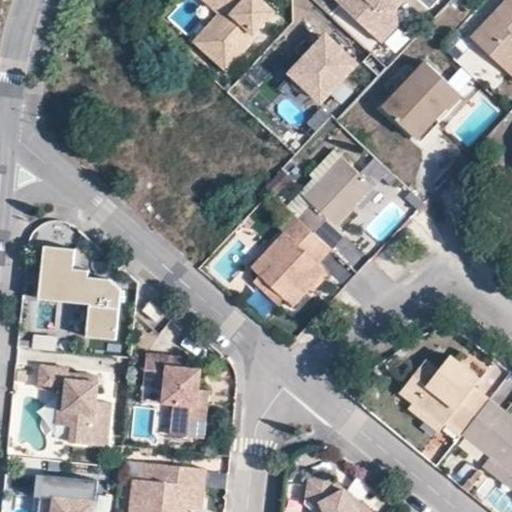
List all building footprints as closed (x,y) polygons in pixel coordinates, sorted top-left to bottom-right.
[(277,6),(270,0),(230,0),(236,4),(232,8),(237,12),(225,24),(214,14),(195,34),(227,65),(259,31),(256,28),(277,6)] [(236,4),(230,0),(213,0),(221,7),(214,14),(225,24),(237,12),(232,8),(236,4)] [(404,0),(337,0),(382,42),(399,24),(398,6),(404,0)] [(511,0),(503,0),(470,36),(508,70),(511,65),(511,0)] [(329,30),(324,36),(328,40),(333,35),(329,30)] [(324,36),(294,67),(316,88),(323,81),(330,88),(358,58),(333,35),(328,40),(324,36)] [(457,92),(426,62),(384,107),(411,132),(429,112),(435,117),(457,92)] [(323,81),(316,88),(323,95),(330,88),(323,81)] [(435,117),(429,112),(411,132),(418,138),(437,119),(435,117)] [(342,158),(335,152),(315,173),(322,180),(342,158)] [(342,158),(322,180),(305,198),(312,204),(299,218),(329,247),(343,234),(336,228),(358,205),(365,211),(372,203),(366,197),(374,188),(342,158)] [(280,228),(285,233),(250,269),(258,276),(284,301),(290,308),(307,291),(324,272),(315,262),(329,247),(299,218),(294,213),(280,228)] [(97,302),(93,334),(117,337),(122,292),(110,284),(90,281),(91,273),(71,271),(73,253),(49,251),(44,297),(97,302)] [(307,291),(312,295),(330,277),(324,272),(307,291)] [(258,276),(253,282),(277,307),(284,301),(258,276)] [(137,316),(151,327),(158,319),(144,307),(137,316)] [(35,334),(34,348),(57,350),(58,336),(35,334)] [(198,359),(181,357),(182,347),(143,343),(140,375),(160,377),(159,393),(170,395),(167,425),(201,428),(204,397),(195,396),(196,379),(198,359)] [(409,403),(440,427),(446,420),(461,433),(488,399),(473,387),(478,379),(449,356),(436,372),(432,377),(419,367),(397,393),(409,403)] [(423,362),(419,367),(432,377),(436,372),(423,362)] [(107,409),(92,407),(94,388),(63,386),(63,380),(64,375),(36,372),(34,395),(56,397),(60,397),(58,418),(68,419),(67,433),(66,448),(103,452),(107,409)] [(204,397),(206,380),(196,379),(195,396),(204,397)] [(63,380),(63,386),(94,388),(94,383),(63,380)] [(68,419),(58,418),(60,397),(56,397),(52,432),(67,433),(68,419)] [(511,471),(511,418),(488,399),(461,433),(491,455),(483,466),(492,473),(500,462),(511,471)] [(409,403),(405,409),(436,433),(440,427),(409,403)] [(511,471),(500,462),(492,473),(511,488),(511,471)] [(201,474),(149,469),(147,486),(129,485),(125,511),(182,511),(185,491),(200,492),(201,474)] [(307,485),(306,497),(313,497),(320,503),(321,506),(320,507),(323,511),(369,511),(361,506),(357,506),(348,500),(344,492),(325,477),(307,485)] [(95,486),(39,481),(37,505),(46,505),(45,511),(92,511),(93,508),(83,507),(84,497),(94,498),(95,486)] [(197,511),(200,492),(185,491),(182,511),(197,511)] [(361,506),(344,492),(348,500),(357,506),(361,506)] [(93,508),(94,498),(84,497),(83,507),(93,508)] [(306,497),(306,503),(316,511),(320,507),(321,506),(320,503),(313,497),(306,497)]
